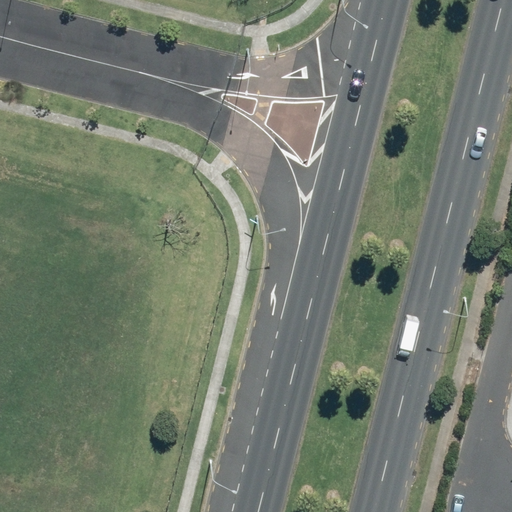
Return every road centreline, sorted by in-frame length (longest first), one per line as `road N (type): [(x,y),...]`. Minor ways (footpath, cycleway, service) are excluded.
road 1 (primary): [(506,0),(375,511)]
road 2 (unclassified): [(306,315),(277,204),(255,160),(173,74)]
road 3 (primary): [(306,315),(372,53)]
road 4 (unclassified): [(173,74),(265,83),(372,53)]
road 5 (primary): [(257,511),(306,315)]
road 6 (residential): [(503,508),(488,460),(511,320)]
road 7 (unclassified): [(0,31),(173,74)]
